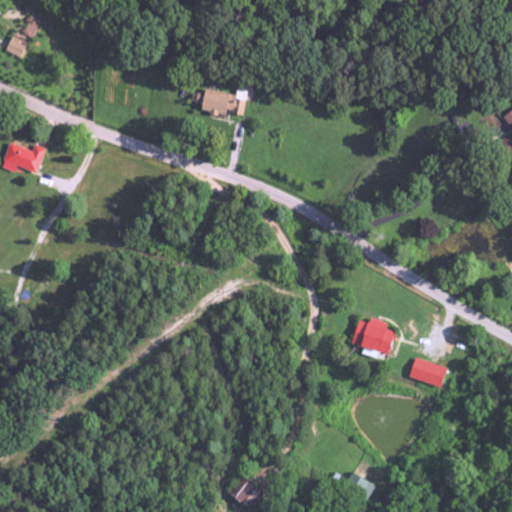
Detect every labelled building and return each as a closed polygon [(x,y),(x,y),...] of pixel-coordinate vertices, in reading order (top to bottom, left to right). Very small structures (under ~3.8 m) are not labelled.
[(33,39),(40,20),(30,16),(23,36),(33,39)] [(22,58),(27,43),(10,38),(6,53),(22,58)] [(199,112),(225,117),(226,113),(244,116),(248,93),(237,91),(236,96),(203,90),(199,112)] [(511,156),(511,110),(502,116),(511,135),(495,143),(505,160),(511,156)] [(46,150),(35,145),(32,153),(10,144),(1,165),(35,178),(46,150)] [(352,346),(368,350),(367,352),(388,357),(394,333),(386,331),(388,324),(369,320),(368,325),(358,322),(352,346)] [(410,380),(443,387),(447,368),(414,361),(410,380)] [(366,503),(375,488),(353,474),(344,490),(366,503)] [(231,497),(247,505),(256,486),(241,478),(231,497)]
